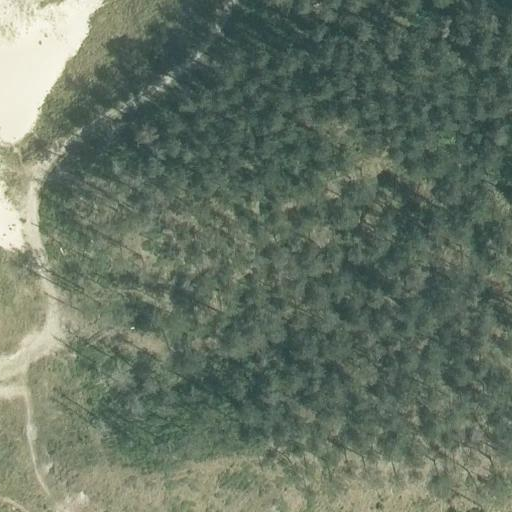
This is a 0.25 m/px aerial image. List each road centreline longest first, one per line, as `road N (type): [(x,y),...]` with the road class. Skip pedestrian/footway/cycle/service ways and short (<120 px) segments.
road 1 (track): [(199,0),(195,15),(91,116),(41,184),(47,335),(0,368)]
road 2 (track): [(47,335),(168,348)]
